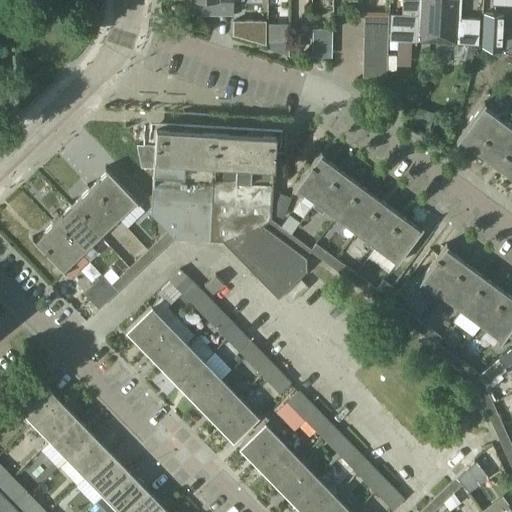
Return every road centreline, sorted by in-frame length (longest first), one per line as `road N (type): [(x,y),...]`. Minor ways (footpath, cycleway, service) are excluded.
road 1 (residential): [(511,233),(346,106),(123,41)]
road 2 (residential): [(250,511),(218,479),(151,437),(0,280)]
road 3 (residential): [(0,169),(109,65),(123,41)]
